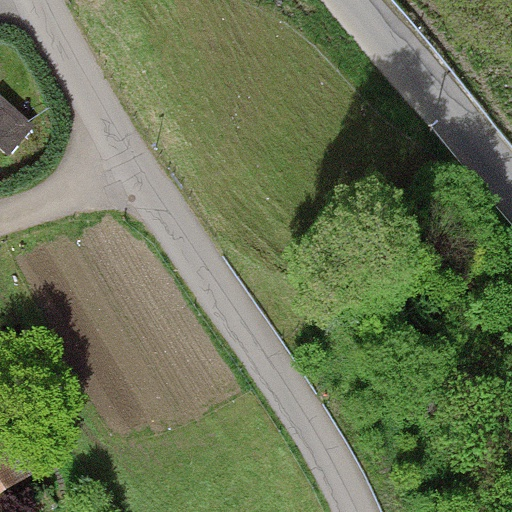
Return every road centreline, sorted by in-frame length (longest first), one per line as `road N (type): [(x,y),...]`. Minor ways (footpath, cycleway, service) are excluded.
road 1 (residential): [(38,0),(136,175),(332,451),(361,511)]
road 2 (tertiary): [(511,180),(343,0)]
